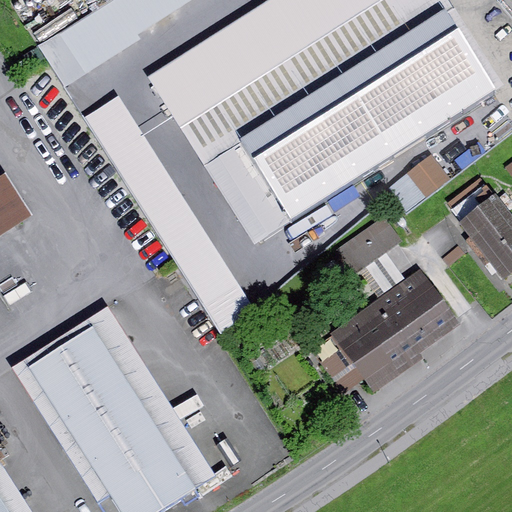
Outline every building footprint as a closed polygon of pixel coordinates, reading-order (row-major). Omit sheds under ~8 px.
[(118,0),(39,51),(67,95),(141,48),(137,43),(205,0),(118,0)] [(279,0),(148,83),(182,137),(399,0),(279,0)] [(447,0),(399,0),(182,137),(254,253),(509,96),(447,0)] [(119,100),(84,122),(221,341),(256,319),(119,100)] [(414,175),(390,193),(409,217),(433,199),(414,175)] [(0,184),(0,243),(33,222),(6,180),(0,184)] [(447,208),(452,214),(485,189),(480,183),(447,208)] [(494,184),(486,190),(506,216),(511,211),(511,204),(506,196),(504,198),(494,184)] [(452,214),(463,229),(496,204),(486,190),(485,189),(452,214)] [(463,229),(460,232),(504,289),(511,283),(511,224),(506,216),(496,204),(463,229)] [(384,222),(338,254),(352,274),(359,270),(363,275),(367,273),(387,258),(403,248),(384,222)] [(464,255),(459,248),(443,261),(448,268),(464,255)] [(407,285),(387,258),(367,273),(387,300),(407,285)] [(387,300),(378,307),(417,362),(461,331),(421,276),(407,285),(387,300)] [(108,306),(14,367),(108,511),(163,511),(218,477),(108,306)] [(378,307),(332,339),(372,394),(417,362),(378,307)] [(0,511),(34,511),(0,457),(0,511)]
